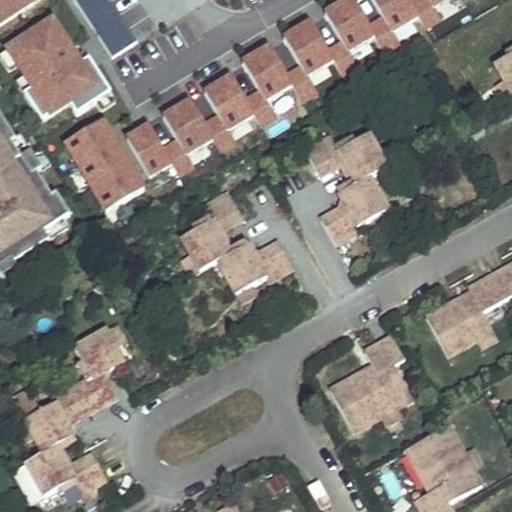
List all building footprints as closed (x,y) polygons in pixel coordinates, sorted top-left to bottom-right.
[(0,0),(0,7),(13,28),(57,0),(0,0)] [(57,0),(13,28),(16,33),(64,0),(57,0)] [(74,0),(111,58),(135,44),(107,0),(74,0)] [(352,0),(194,83),(213,119),(201,125),(187,99),(151,118),(153,121),(121,138),(148,188),(190,166),(188,161),(272,117),(265,104),(291,90),(300,107),(317,98),(307,79),(332,66),(341,82),(358,73),(348,54),(373,41),(382,58),(399,49),(390,34),(418,19),(425,32),(440,23),(433,10),(452,0),(352,0)] [(57,16),(0,46),(0,54),(38,124),(66,109),(70,117),(102,99),(57,16)] [(511,50),(506,54),(508,58),(495,65),(504,83),(511,97),(511,50)] [(511,97),(504,83),(495,88),(504,104),(511,99),(511,97)] [(0,266),(10,260),(13,263),(48,241),(43,233),(69,216),(55,194),(51,197),(36,173),(31,176),(11,143),(15,141),(0,117),(0,266)] [(108,122),(62,141),(94,216),(140,197),(108,122)] [(329,138),(306,151),(320,178),(336,169),(338,167),(349,186),(346,187),(332,195),(334,198),(369,179),(387,169),(378,153),(368,135),(355,143),(352,139),(335,148),(329,138)] [(15,141),(11,143),(31,176),(36,173),(41,170),(20,137),(15,141)] [(386,149),(378,153),(387,169),(395,164),(386,149)] [(338,167),(336,169),(346,187),(349,186),(338,167)] [(340,210),(321,222),(336,248),(360,235),(360,231),(373,224),(389,214),(369,179),(334,198),(340,210)] [(228,194),(204,208),(210,218),(194,227),(196,231),(181,239),(191,257),(200,273),(217,263),(249,245),(248,242),(233,250),(230,253),(219,233),(222,231),(242,220),(228,194)] [(389,214),(373,224),(377,232),(394,223),(389,214)] [(74,225),(69,216),(43,233),(48,241),(74,225)] [(222,231),(219,233),(230,253),(233,250),(222,231)] [(249,245),(217,263),(235,297),(252,288),(267,281),(269,285),(293,271),(279,244),(256,256),(249,245)] [(191,257),(182,262),(192,278),(200,273),(191,257)] [(10,260),(0,266),(0,278),(16,269),(13,263),(10,260)] [(511,262),(491,273),(506,301),(511,297),(511,262)] [(469,294),(425,318),(447,358),(475,342),(492,332),(482,314),(506,301),(491,273),(466,287),(469,294)] [(252,288),(235,297),(240,305),(256,295),(252,288)] [(117,327),(108,332),(118,349),(126,344),(117,327)] [(108,332),(75,351),(82,364),(78,367),(86,383),(77,388),(91,414),(118,399),(104,375),(126,362),(118,349),(108,332)] [(492,332),(475,342),(479,350),(496,341),(492,332)] [(372,367),(329,391),(353,434),(381,419),(397,411),(413,401),(394,367),(405,362),(391,338),(363,353),(372,367)] [(27,394),(11,403),(23,424),(32,440),(41,456),(74,437),(68,427),(91,414),(77,388),(51,404),(52,406),(39,414),(27,394)] [(397,411),(381,419),(385,427),(401,418),(397,411)] [(23,424),(16,428),(25,444),(32,440),(23,424)] [(449,427),(406,450),(429,493),(415,501),(420,511),(452,511),(449,505),(482,486),(473,470),(465,455),(449,427)] [(41,456),(24,465),(34,483),(43,499),(57,491),(58,494),(74,485),(81,496),(106,482),(92,455),(72,467),(69,469),(58,452),(62,450),(76,441),(74,437),(41,456)] [(62,450),(58,452),(69,469),(72,467),(62,450)] [(472,451),(465,455),(473,470),(480,467),(472,451)] [(24,465),(15,470),(25,488),(34,483),(24,465)]
